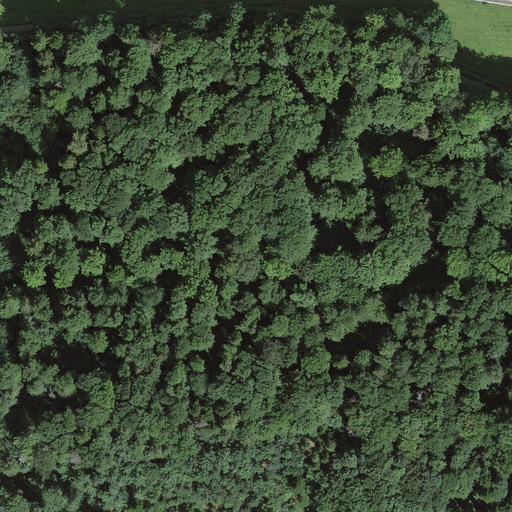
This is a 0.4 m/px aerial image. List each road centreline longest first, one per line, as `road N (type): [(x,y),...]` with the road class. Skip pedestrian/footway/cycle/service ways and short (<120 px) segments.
road 1 (track): [(511,97),(365,41),(283,20),(176,16),(0,30)]
road 2 (track): [(511,275),(0,280)]
